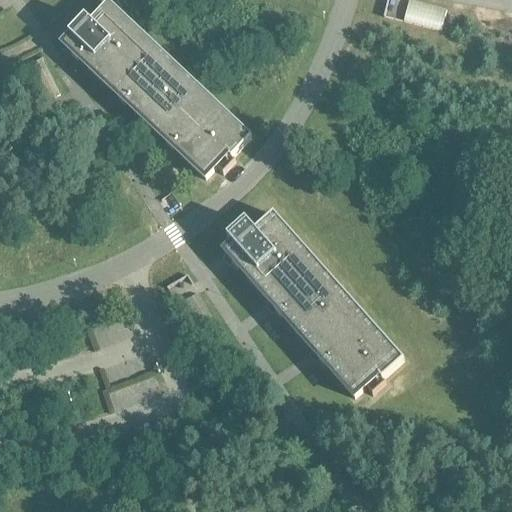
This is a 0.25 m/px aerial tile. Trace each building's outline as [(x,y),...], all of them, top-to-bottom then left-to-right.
[(404,23),(440,33),(441,33),(447,11),(409,1),(404,23)] [(232,161),(233,160),(252,140),(110,5),(91,25),(86,20),(70,38),(71,39),(64,47),(72,55),(71,56),(78,63),(83,58),(91,66),(87,69),(119,100),(119,101),(126,107),(130,103),(138,110),(134,114),(166,144),(165,145),(173,152),(177,147),(185,154),(181,158),(206,182),(228,158),(232,161)] [(41,106),(54,99),(61,96),(43,61),(44,61),(43,60),(22,71),(22,72),(23,72),(41,106)] [(250,275),(246,278),(276,312),(275,312),(281,320),(286,315),(293,323),(289,327),(319,360),(318,361),(324,368),(329,364),(336,372),(332,375),(355,401),(379,379),(383,383),(405,363),(274,216),(255,234),(246,224),(228,240),(234,247),(225,254),(233,263),(232,264),(238,271),(243,267),(250,275)] [(178,307),(198,339),(199,340),(218,328),(197,295),(178,307)]
